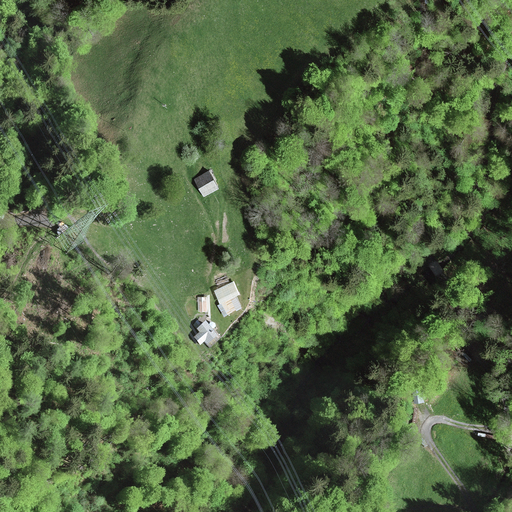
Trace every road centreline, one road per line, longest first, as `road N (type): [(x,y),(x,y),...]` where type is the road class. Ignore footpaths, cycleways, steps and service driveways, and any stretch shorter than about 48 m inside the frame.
road 1 (track): [(511,42),(496,78),(489,164),(427,248),(510,416),(491,428),(427,424),(476,511)]
road 2 (track): [(489,164),(416,98),(412,78),(433,35),(438,0)]
